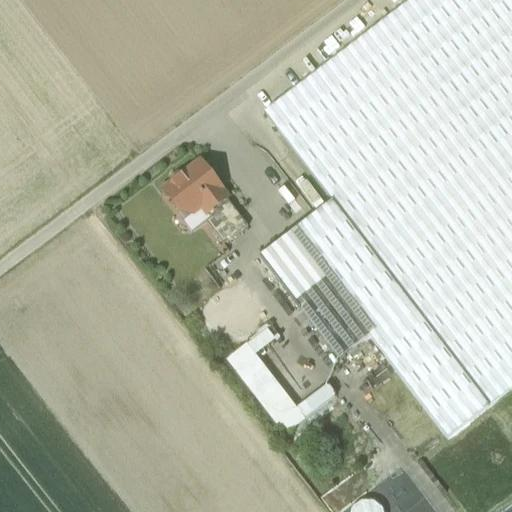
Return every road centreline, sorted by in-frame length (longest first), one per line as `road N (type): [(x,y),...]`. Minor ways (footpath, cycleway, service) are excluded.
road 1 (track): [(433,511),(253,254),(269,226),(195,123)]
road 2 (track): [(358,0),(0,271)]
